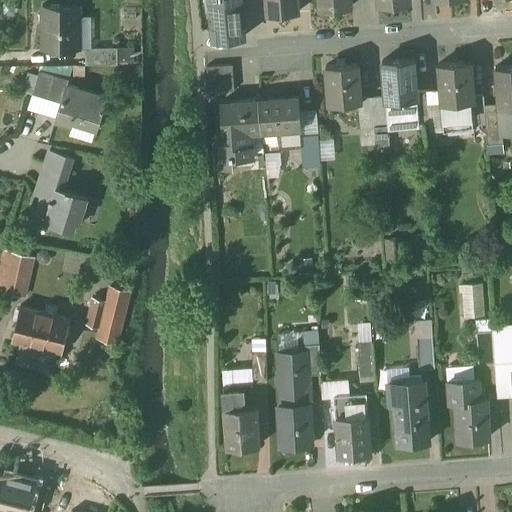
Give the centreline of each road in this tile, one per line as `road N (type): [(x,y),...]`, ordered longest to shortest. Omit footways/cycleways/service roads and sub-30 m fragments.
road 1 (residential): [(511,27),(237,56)]
road 2 (residential): [(237,484),(511,459)]
